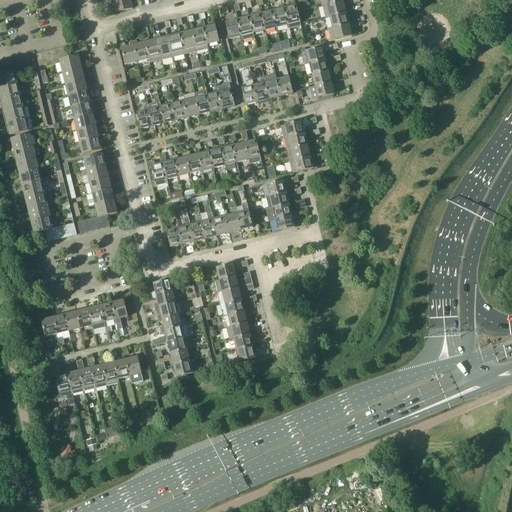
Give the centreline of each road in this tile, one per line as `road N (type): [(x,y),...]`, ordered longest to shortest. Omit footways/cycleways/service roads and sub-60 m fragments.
road 1 (primary): [(446,365),(124,498)]
road 2 (primary): [(169,511),(482,379)]
road 3 (unclassified): [(216,511),(511,388)]
road 4 (primary): [(511,128),(452,238),(443,297),(446,365)]
road 5 (residential): [(141,228),(93,28)]
road 6 (residential): [(108,236),(119,281),(54,296),(44,251),(80,242)]
road 7 (residential): [(255,247),(158,269),(141,228)]
road 8 (primary): [(466,299),(475,247),(511,167)]
road 9 (residential): [(93,28),(212,0)]
